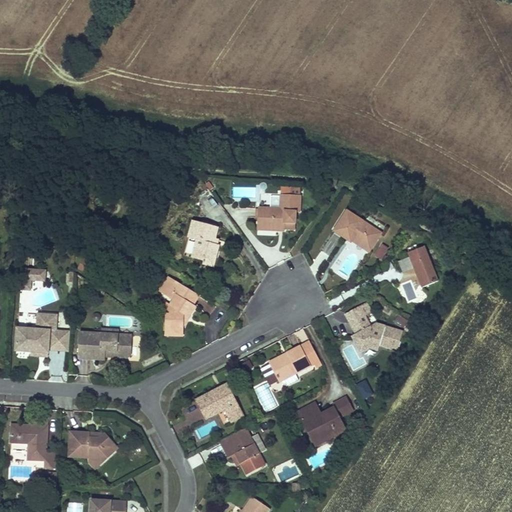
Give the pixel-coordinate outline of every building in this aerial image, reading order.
[(188,184),(182,188),(189,197),(195,192),(188,184)] [(279,208),(257,207),(256,228),(284,228),(284,227),(284,222),(295,222),(296,212),(298,212),(299,196),(279,195),(279,208)] [(370,252),(381,234),(346,212),(333,233),(350,243),(352,240),(370,252)] [(219,228),(192,220),(187,238),(197,241),(192,257),(203,260),(204,258),(215,261),(220,246),(217,245),(214,244),(215,239),(219,228)] [(382,260),(390,246),(382,242),(375,256),(382,260)] [(426,246),(407,253),(420,288),(439,281),(426,246)] [(89,276),(96,263),(83,256),(76,269),(89,276)] [(204,258),(203,260),(202,264),(213,268),(215,261),(204,258)] [(33,271),(22,271),(22,292),(33,292),(33,281),(33,271)] [(44,271),(33,271),(33,281),(44,281),(44,271)] [(196,296),(167,278),(159,292),(172,300),(169,304),(168,314),(164,314),(165,327),(169,327),(168,335),(182,335),(182,327),(188,316),(193,309),(190,307),(196,296)] [(372,312),(368,304),(345,317),(349,324),(363,316),(372,312)] [(31,350),(48,352),(48,349),(68,351),(69,333),(54,331),(55,316),(39,314),(37,329),(18,327),(16,348),(31,350)] [(398,314),(395,322),(406,326),(409,318),(398,314)] [(370,330),(363,316),(349,324),(355,337),(358,335),(362,341),(356,344),(361,355),(369,350),(378,352),(380,347),(397,352),(402,334),(376,326),(370,330)] [(100,335),(79,333),(77,359),(103,361),(104,357),(125,358),(130,354),(131,337),(117,336),(117,330),(101,329),(100,335)] [(352,338),(356,344),(362,341),(358,335),(355,337),(352,338)] [(315,353),(309,341),(300,346),(306,357),(315,353)] [(300,346),(270,362),(280,381),(310,365),(306,357),(300,346)] [(255,386),(267,411),(277,406),(265,381),(255,386)] [(227,385),(197,401),(207,420),(225,410),(232,423),(244,417),(227,385)] [(328,441),(346,432),(339,420),(353,413),(346,399),(333,406),(334,410),(321,417),(316,419),(310,407),(296,414),(303,428),(309,425),(317,441),(325,437),(328,441)] [(315,404),(310,407),(316,419),(321,417),(315,404)] [(191,425),(204,418),(198,408),(185,415),(191,425)] [(27,459),(44,460),(43,468),(57,469),(58,451),(45,450),(47,425),(34,424),(34,427),(10,425),(9,443),(28,444),(27,459)] [(309,425),(303,428),(314,448),(328,441),(325,437),(317,441),(309,425)] [(264,466),(250,438),(245,429),(220,442),(225,450),(228,458),(232,456),(237,453),(242,463),(247,474),(264,466)] [(68,456),(87,458),(87,460),(103,462),(110,456),(104,449),(110,444),(102,434),(97,439),(88,438),(88,433),(70,431),(68,456)] [(116,450),(110,444),(104,449),(110,456),(116,450)] [(237,466),(242,463),(237,453),(232,456),(237,466)] [(103,462),(87,460),(95,470),(103,462)] [(56,484),(57,475),(44,474),(43,483),(56,484)] [(267,511),(269,509),(251,497),(241,511),(267,511)] [(90,499),(89,511),(125,511),(126,501),(90,499)]
